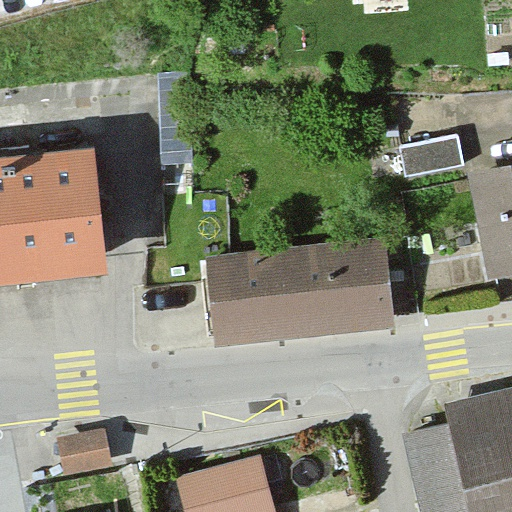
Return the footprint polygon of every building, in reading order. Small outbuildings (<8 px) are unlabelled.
[(0,151),(0,282),(132,265),(116,137),(0,151)] [(511,153),(450,164),(470,274),(511,266),(511,153)] [(205,256),(214,337),(392,317),(383,236),(205,256)] [(452,412),(403,425),(423,511),(511,511),(511,377),(449,393),(452,412)] [(105,430),(58,439),(65,475),(112,466),(105,430)] [(266,511),(255,451),(173,466),(181,511),(266,511)]
